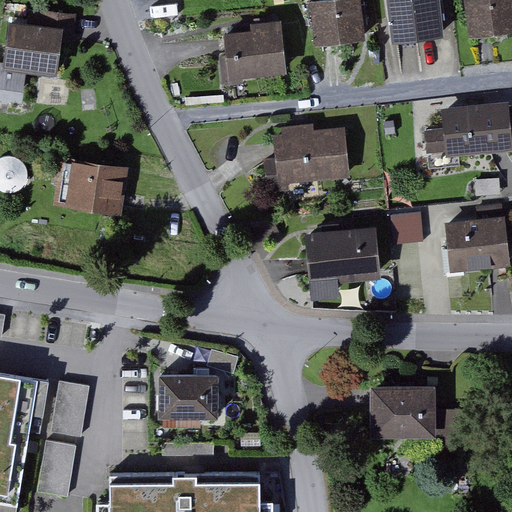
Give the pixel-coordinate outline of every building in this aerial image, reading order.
[(358,0),(350,0),(313,4),(317,46),(364,40),(358,0)] [(437,0),(390,0),(395,38),(441,32),(437,0)] [(511,0),(466,0),(472,36),(511,30),(511,0)] [(16,18),(14,67),(64,70),(67,20),(16,18)] [(286,25),(223,32),(228,77),(291,70),(286,25)] [(508,103),(446,108),(450,152),(511,147),(508,103)] [(423,153),(444,152),(442,106),(421,107),(423,153)] [(343,127),(276,132),(280,183),(346,178),(343,127)] [(126,168),(74,163),(70,203),(122,208),(126,168)] [(423,210),(393,212),(394,243),(425,242),(423,210)] [(506,218),(448,222),(451,267),(501,264),(509,264),(506,218)] [(377,228),(306,234),(308,265),(311,297),(319,297),(339,295),(337,278),(381,274),(377,228)] [(209,363),(235,369),(239,353),(214,347),(209,363)] [(39,379),(0,372),(0,407),(23,411),(34,413),(39,379)] [(219,374),(160,374),(160,417),(219,417),(219,374)] [(93,384),(61,379),(53,429),(84,434),(93,384)] [(435,386),(373,387),(374,432),(435,431),(435,386)] [(23,411),(0,407),(0,508),(6,509),(23,411)] [(48,440),(40,491),(71,496),(80,445),(48,440)] [(168,474),(168,480),(104,481),(104,502),(94,502),(94,511),(274,511),(274,500),(256,500),(256,479),(195,480),(195,473),(168,474)]
